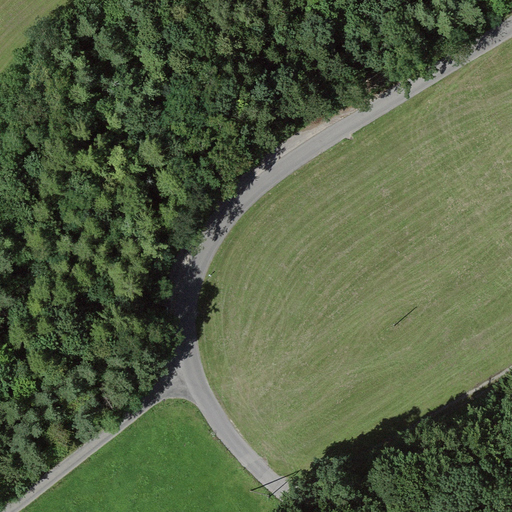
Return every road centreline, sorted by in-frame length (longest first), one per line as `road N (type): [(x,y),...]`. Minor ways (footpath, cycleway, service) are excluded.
road 1 (residential): [(307,511),(241,454),(207,405),(184,337),(188,291),(212,235),(260,183),(511,24)]
road 2 (track): [(10,511),(192,372)]
